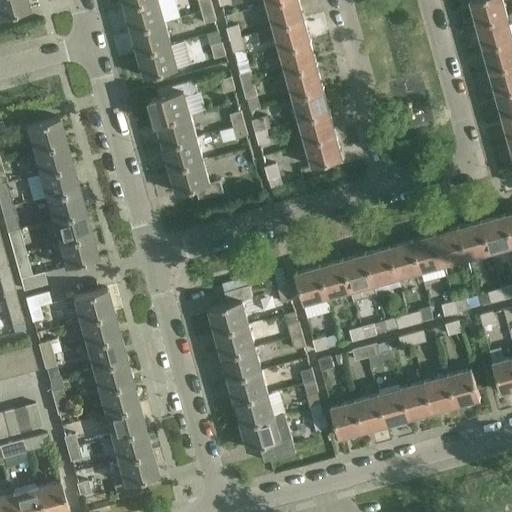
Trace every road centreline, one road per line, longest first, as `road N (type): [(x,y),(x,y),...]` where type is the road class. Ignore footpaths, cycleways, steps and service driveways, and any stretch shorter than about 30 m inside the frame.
road 1 (residential): [(220,511),(511,431)]
road 2 (residential): [(220,511),(145,250)]
road 3 (residential): [(145,250),(385,182)]
road 4 (residential): [(385,182),(446,165),(460,152),(428,0)]
road 5 (residential): [(145,250),(84,36)]
road 6 (residential): [(385,182),(337,17),(339,0)]
